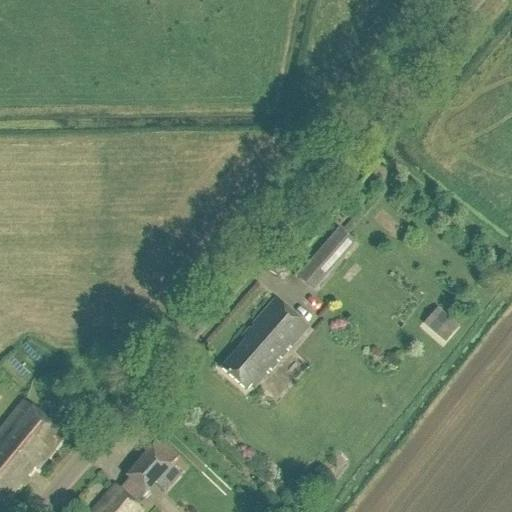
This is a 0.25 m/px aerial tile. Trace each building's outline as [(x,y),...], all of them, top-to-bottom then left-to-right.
[(303,134),(308,128),(300,121),(294,127),(303,134)] [(330,272),(354,244),(339,231),(314,258),(330,272)] [(254,391),(307,330),(274,301),(240,340),(243,342),(219,371),(245,393),(250,388),(254,391)] [(458,328),(443,315),(429,331),(444,344),(458,328)] [(395,327),(407,344),(420,334),(409,318),(395,327)] [(22,489),(67,436),(27,402),(0,433),(0,499),(5,504),(20,486),(22,489)] [(140,511),(141,511),(134,505),(149,489),(153,484),(164,495),(179,478),(167,467),(170,463),(179,453),(160,436),(126,474),(130,477),(118,490),(114,486),(89,511),(140,511)]
